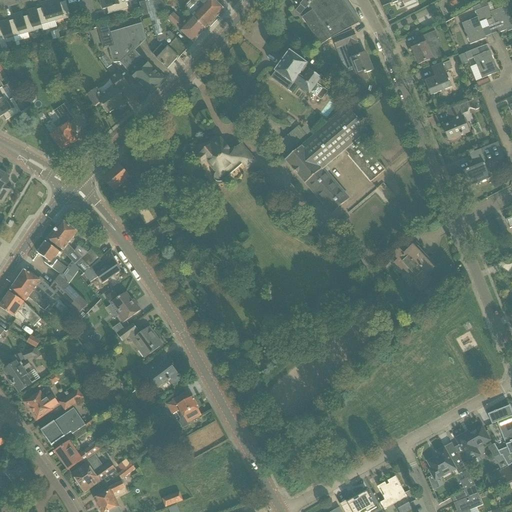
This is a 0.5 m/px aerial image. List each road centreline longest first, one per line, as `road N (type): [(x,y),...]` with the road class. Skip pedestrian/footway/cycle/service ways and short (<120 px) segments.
road 1 (residential): [(279,510),(168,311),(114,230),(72,186)]
road 2 (residential): [(72,186),(246,10)]
road 3 (residential): [(452,226),(377,28),(356,0)]
road 4 (residential): [(511,363),(452,226)]
road 5 (residential): [(279,510),(403,445)]
road 6 (residential): [(74,511),(0,400)]
road 7 (residential): [(403,445),(511,384)]
road 8 (residential): [(0,287),(72,186)]
